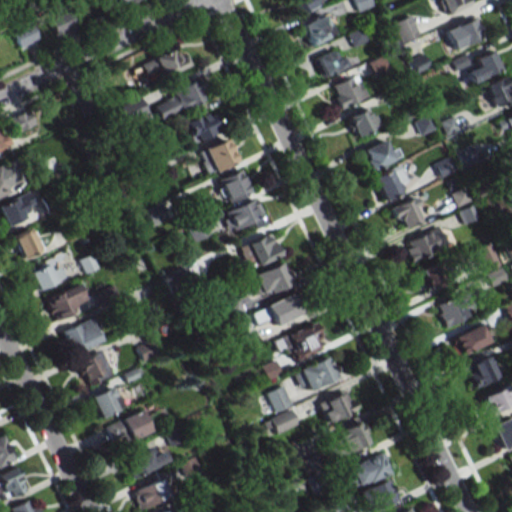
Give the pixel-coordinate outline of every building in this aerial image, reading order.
[(350,0),(354,10),(370,5),(367,0),(350,0)] [(436,0),(442,15),(465,7),(463,0),(436,0)] [(75,28),(67,11),(48,20),(55,36),(75,28)] [(299,24),(307,45),(334,34),(325,13),(299,24)] [(389,23),(398,43),(416,34),(406,14),(389,23)] [(449,49),(478,37),(470,17),(441,30),(449,49)] [(36,41),(31,23),(11,29),(16,47),(36,41)] [(312,59),(321,76),(343,64),(334,47),(312,59)] [(185,64),(179,52),(171,56),(168,49),(137,64),(147,83),(185,64)] [(469,82),(498,68),(489,50),(470,59),(474,68),(464,72),(469,82)] [(327,85),(336,108),(362,97),(353,75),(327,85)] [(511,97),(501,76),(481,85),(492,107),(511,97)] [(194,82),(149,99),(156,118),(202,100),(194,82)] [(115,106),(123,122),(145,112),(137,96),(115,106)] [(376,125),(367,106),(343,117),(353,137),(376,125)] [(33,123),(25,109),(7,118),(14,133),(33,123)] [(216,130),(206,110),(179,122),(189,143),(216,130)] [(504,127),(508,136),(511,134),(511,112),(494,121),(499,130),(504,127)] [(0,132),(0,147),(8,145),(3,132),(0,132)] [(204,173),(232,160),(222,138),(194,151),(204,173)] [(386,149),(382,139),(357,150),(365,170),(397,157),(392,146),(386,149)] [(0,196),(8,192),(4,185),(16,179),(6,160),(0,162),(0,196)] [(381,200),(408,186),(396,163),(369,177),(381,200)] [(214,177),(221,201),(247,194),(240,169),(214,177)] [(396,230),(421,217),(410,196),(385,208),(396,230)] [(0,202),(0,219),(2,224),(22,218),(16,198),(0,202)] [(263,223),(252,198),(219,212),(227,230),(248,221),(252,228),(263,223)] [(454,210),(460,223),(474,217),(469,204),(454,210)] [(185,228),(192,242),(207,234),(200,220),(185,228)] [(10,237),(19,258),(45,245),(35,225),(10,237)] [(400,243),(410,262),(437,248),(427,229),(400,243)] [(276,255),(267,233),(234,246),(244,269),(276,255)] [(469,250),(480,273),(497,265),(486,242),(469,250)] [(61,275),(50,257),(25,272),(35,290),(61,275)] [(254,298),(287,282),(277,261),(244,278),(254,298)] [(447,265),(422,264),(422,283),(446,284),(447,265)] [(52,319),(83,305),(74,284),(42,298),(52,319)] [(473,311),(463,291),(431,307),(442,327),(473,311)] [(248,313),(259,332),(297,311),(287,292),(248,313)] [(140,323),(156,313),(148,299),(132,309),(140,323)] [(228,318),(241,312),(236,300),(222,305),(228,318)] [(88,318),(58,330),(68,353),(98,340),(88,318)] [(321,346),(311,323),(269,340),(274,352),(286,347),(291,359),(321,346)] [(486,341),(478,323),(447,338),(455,355),(486,341)] [(107,374),(96,350),(74,361),(85,385),(107,374)] [(301,392),(334,376),(324,354),(290,371),(301,392)] [(472,387),(495,376),(486,355),(462,366),(472,387)] [(264,377),(275,373),(270,362),(259,366),(264,377)] [(487,413),(511,402),(511,394),(507,383),(479,395),(487,413)] [(263,392),(271,412),(288,404),(279,385),(263,392)] [(86,397),(97,417),(118,406),(107,386),(86,397)] [(324,422),(351,409),(341,390),(314,403),(324,422)] [(102,424),(110,446),(147,432),(138,410),(102,424)] [(511,414),(488,424),(499,450),(511,444),(511,414)] [(365,443),(356,422),(328,434),(337,455),(365,443)] [(0,463),(8,460),(0,439),(0,463)] [(118,461),(126,477),(164,460),(159,450),(151,454),(148,448),(118,461)] [(343,466),(347,475),(339,479),(343,490),(389,471),(380,451),(343,466)] [(0,471),(0,499),(22,489),(12,467),(0,471)] [(312,492),(318,488),(311,476),(305,480),(312,492)] [(372,511),(397,501),(386,477),(359,489),(369,511),(372,511)] [(136,509),(165,496),(157,478),(128,491),(136,509)] [(6,511),(34,511),(28,498),(5,509),(6,511)]
